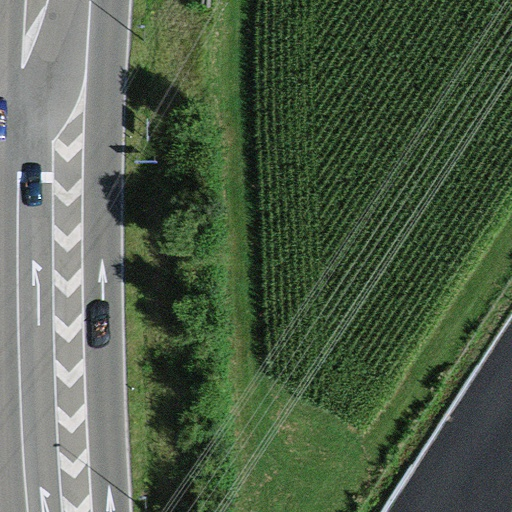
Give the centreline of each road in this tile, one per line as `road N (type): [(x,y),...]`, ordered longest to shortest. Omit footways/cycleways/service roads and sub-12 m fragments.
road 1 (primary): [(111,511),(103,290),(112,0)]
road 2 (primary): [(45,511),(29,126)]
road 3 (primary): [(1,148),(10,511)]
road 4 (primary): [(29,126),(71,71),(106,0)]
